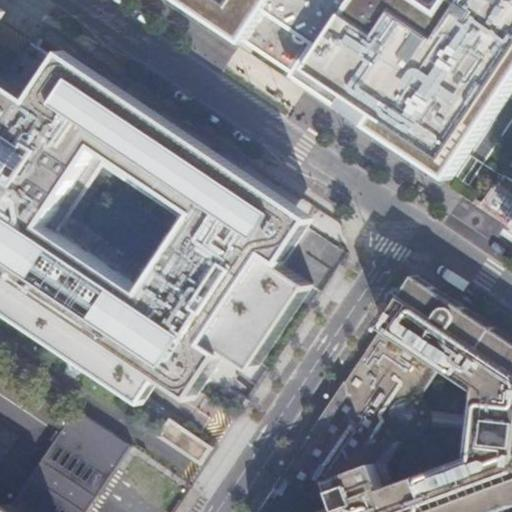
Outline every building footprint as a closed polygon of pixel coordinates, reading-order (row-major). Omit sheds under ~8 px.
[(511,0),(186,0),(446,176),(511,81),(511,0)] [(169,129),(166,133),(61,62),(36,99),(7,79),(0,89),(0,300),(140,395),(159,366),(196,391),(223,350),(257,373),(315,287),(278,262),(303,225),(190,149),(192,145),(169,129)] [(511,511),(511,335),(431,288),(421,303),(396,310),(339,407),(343,406),(350,394),(366,403),(368,413),(346,451),(336,454),(327,469),(338,508),(324,511),(511,511)] [(119,468),(134,447),(78,409),(64,431),(119,468)] [(64,431),(14,505),(25,511),(89,511),(92,508),(119,468),(64,431)]
